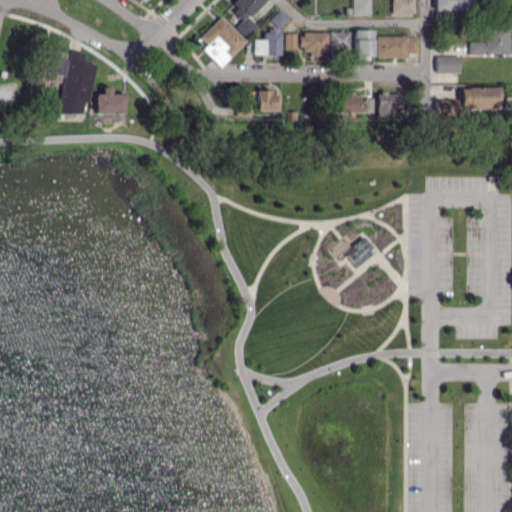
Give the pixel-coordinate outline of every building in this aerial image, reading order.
[(247,16),(263,0),(233,0),(239,6),(233,12),(240,20),(234,26),(244,38),(256,26),(247,16)] [(369,14),(368,0),(350,0),(350,15),(369,14)] [(412,0),(389,0),(390,15),(413,14),(412,0)] [(433,0),(434,10),(470,9),(469,0),(433,0)] [(278,28),(287,18),(278,9),(268,19),(278,28)] [(200,48),(218,67),(244,41),(220,16),(198,36),(205,43),(200,48)] [(507,53),(506,27),(482,28),(483,42),(467,42),(467,53),(507,53)] [(279,53),(279,29),(262,30),(262,39),(251,39),(251,54),(279,53)] [(370,29),(352,29),(352,59),(370,59),(370,29)] [(348,31),(328,30),(328,49),(348,50),(348,31)] [(283,48),(295,48),(295,32),(283,32),(283,48)] [(325,54),(325,32),(296,32),(296,49),(306,49),(306,53),(325,54)] [(375,56),(416,55),(416,35),(374,35),(375,56)] [(38,78),(58,82),(64,52),(44,48),(38,78)] [(457,72),(457,55),(434,55),(434,72),(457,72)] [(82,115),(94,62),(67,57),(56,110),(82,115)] [(121,93),(108,93),(108,86),(98,86),(98,93),(91,93),(92,113),(122,112),(121,93)] [(497,108),(496,86),(458,87),(459,109),(497,108)] [(372,111),(371,98),(358,98),(358,94),(351,95),(350,90),(337,91),(338,121),(354,121),(354,112),(372,111)] [(256,110),(277,110),(276,91),(256,91),(256,110)] [(375,116),(398,116),(399,93),(375,92),(375,116)] [(456,98),(433,99),(433,115),(456,114),(456,98)]
